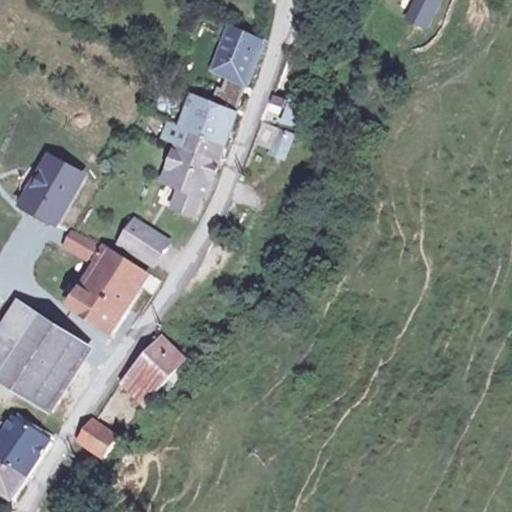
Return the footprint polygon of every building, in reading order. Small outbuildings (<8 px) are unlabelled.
[(437,0),(414,0),(408,16),(427,24),(437,0)] [(259,46),(231,33),(212,75),(240,88),(259,46)] [(298,128),(303,101),(286,97),(281,125),(298,128)] [(215,163),(233,115),(194,99),(161,179),(178,186),(169,207),(192,217),(215,163)] [(287,134),(269,127),(260,148),(279,155),(287,134)] [(40,147),(12,195),(55,221),(84,173),(40,147)] [(129,255),(142,234),(130,225),(116,247),(129,255)] [(164,248),(142,234),(129,255),(129,256),(150,269),(164,248)] [(82,260),(90,247),(73,237),(63,249),(82,260)] [(155,287),(90,247),(82,260),(93,266),(69,307),(108,332),(122,309),(132,294),(145,301),(155,287)] [(0,343),(14,353),(37,317),(17,307),(2,330),(0,333),(0,343)] [(75,341),(37,317),(14,353),(0,343),(0,383),(35,405),(75,341)] [(89,349),(75,341),(35,405),(49,413),(89,349)] [(161,343),(123,383),(141,401),(161,381),(181,360),(161,343)] [(0,490),(10,497),(47,441),(10,419),(0,435),(0,490)] [(111,435),(86,420),(74,440),(99,454),(111,435)]
